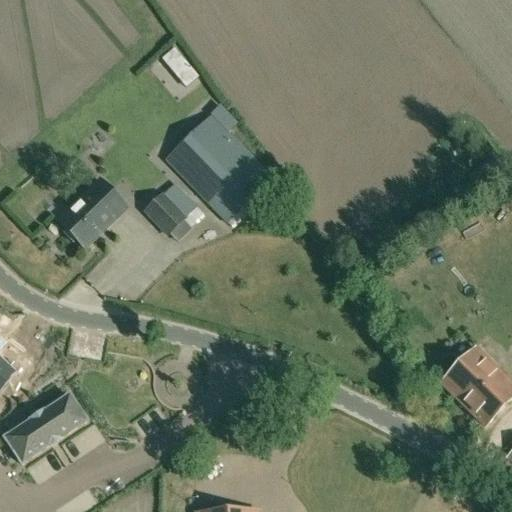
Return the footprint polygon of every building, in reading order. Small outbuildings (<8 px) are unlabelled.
[(174,51),(162,61),(186,88),(197,78),(174,51)] [(273,181),(212,118),(167,162),(228,225),(273,181)] [(58,223),(85,250),(127,210),(100,182),(58,223)] [(145,214),(167,237),(185,221),(196,209),(174,187),(163,198),(145,214)] [(0,350),(3,348),(0,345),(0,393),(17,376),(0,360),(0,350)] [(511,387),(477,352),(443,386),(486,429),(511,401),(511,387)] [(5,441),(22,467),(86,424),(69,398),(5,441)]
